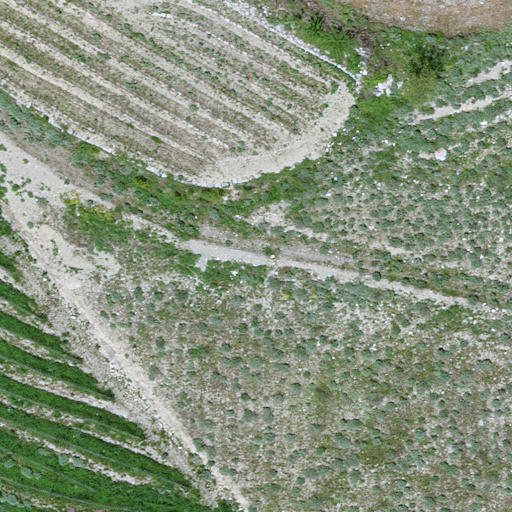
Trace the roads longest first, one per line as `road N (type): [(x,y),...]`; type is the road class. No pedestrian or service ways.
road 1 (track): [(511,300),(134,200),(0,111)]
road 2 (track): [(0,238),(111,394),(211,511)]
